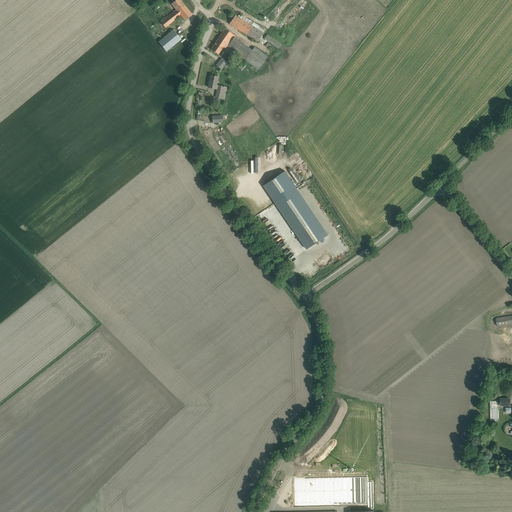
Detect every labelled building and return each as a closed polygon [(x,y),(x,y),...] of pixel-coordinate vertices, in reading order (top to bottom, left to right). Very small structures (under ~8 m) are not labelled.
[(192,14),(180,0),(175,0),(172,3),(176,9),(161,22),(165,27),(181,15),(185,20),(192,14)] [(249,24),(251,21),(244,16),(242,19),(235,15),(229,24),(258,41),(264,33),(249,24)] [(218,54),(223,47),(226,49),(227,47),(235,36),(225,29),(211,49),(218,54)] [(167,51),(181,39),(173,30),(159,41),(167,51)] [(279,48),(282,43),(266,35),(264,40),(279,48)] [(268,57),(258,50),(254,47),(252,50),(245,60),(258,70),(265,61),(268,57)] [(222,70),(227,63),(221,58),(216,65),(222,70)] [(246,66),(244,64),(242,62),(237,68),(242,71),(246,66)] [(210,80),(209,87),(217,89),(218,85),(216,85),(218,77),(211,75),(210,80)] [(215,97),(221,99),(224,86),(218,85),(217,89),(215,97)] [(234,95),(228,108),(235,112),(241,98),(234,95)] [(259,164),(265,158),(267,160),(270,157),(267,153),(257,162),(259,164)] [(275,203),(297,189),(285,171),(264,186),(275,203)] [(324,228),(314,235),(306,225),(295,232),(307,249),(328,235),(324,228)] [(511,315),(496,318),(497,326),(511,323),(511,315)] [(366,478),(293,480),(293,507),(367,506),(367,501),(372,501),(371,483),(366,483),(366,478)]
